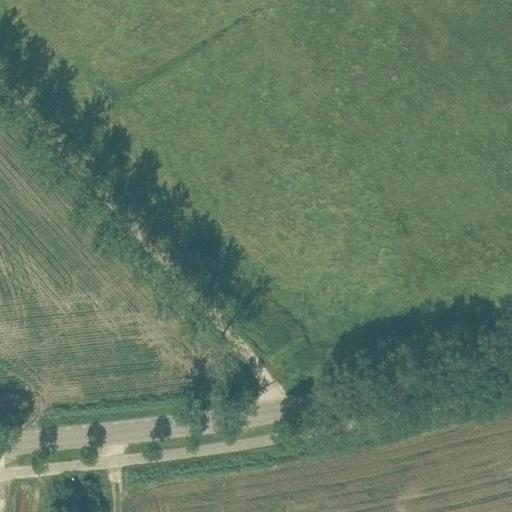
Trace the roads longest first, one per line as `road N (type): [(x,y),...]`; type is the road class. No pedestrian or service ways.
road 1 (tertiary): [(0,443),(281,409),(511,358)]
road 2 (track): [(0,81),(272,386),(285,438)]
